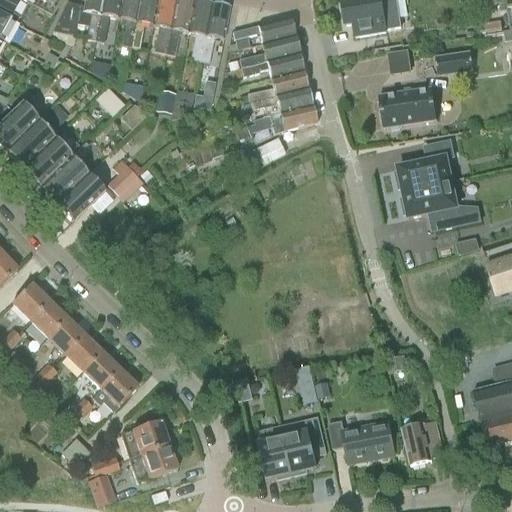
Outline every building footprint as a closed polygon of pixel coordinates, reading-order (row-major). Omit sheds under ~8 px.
[(11,0),(0,0),(0,18),(15,26),(19,20),(13,16),(19,4),(11,0)] [(11,0),(19,4),(35,13),(51,21),(61,2),(58,0),(11,0)] [(66,5),(52,36),(57,42),(71,48),(73,40),(75,27),(88,29),(85,42),(94,44),(102,0),(83,0),(81,10),(78,9),(66,5)] [(102,0),(94,44),(103,46),(106,35),(108,21),(117,22),(121,0),(102,0)] [(121,0),(117,22),(126,24),(121,50),(130,52),(140,0),(121,0)] [(140,0),(130,52),(138,53),(144,28),(152,29),(158,0),(140,0)] [(158,0),(152,29),(158,30),(153,57),(157,57),(166,59),(177,0),(158,0)] [(177,0),(166,59),(174,61),(179,35),(187,36),(194,3),(177,0)] [(384,33),(401,30),(395,0),(369,0),(341,5),(345,28),(352,27),(354,40),(385,34),(384,33)] [(485,0),(487,9),(507,6),(506,0),(485,0)] [(194,3),(187,36),(195,38),(189,64),(199,66),(211,7),(194,3)] [(211,7),(199,66),(207,67),(212,41),(222,43),(224,34),(229,10),(211,7)] [(0,44),(7,48),(18,28),(15,26),(0,18),(0,44)] [(229,48),(227,55),(249,50),(246,40),(258,37),(261,47),(294,39),(289,21),(231,36),(233,44),(234,47),(229,48)] [(501,24),(484,26),(486,35),(502,33),(501,24)] [(263,58),(238,64),(240,71),(298,57),(294,39),(261,47),(263,58)] [(371,53),(377,88),(408,83),(402,47),(371,53)] [(470,54),(435,59),(438,79),(473,74),(470,54)] [(298,57),(240,71),(242,81),(259,76),(259,75),(267,73),(267,74),(270,84),(303,76),(298,57)] [(92,64),(89,75),(106,86),(110,68),(92,64)] [(246,98),(239,100),(241,106),(241,108),(248,106),(307,91),(303,76),(270,84),(271,91),(246,98)] [(139,105),(151,107),(153,91),(141,89),(139,105)] [(307,91),(248,106),(250,114),(263,110),(265,120),(311,109),(307,91)] [(430,91),(377,99),(382,131),(387,130),(390,133),(398,132),(400,128),(435,123),(430,91)] [(195,112),(208,115),(211,101),(198,98),(195,112)] [(159,103),(157,115),(171,117),(172,112),(173,105),(159,103)] [(171,117),(170,122),(189,125),(192,108),(173,105),(172,112),(171,117)] [(0,125),(0,149),(4,154),(36,124),(20,107),(0,125)] [(68,120),(56,108),(47,117),(58,129),(68,120)] [(254,128),(235,134),(240,145),(253,140),(251,136),(271,131),(272,138),(315,127),(316,127),(311,109),(265,120),(252,124),(254,128)] [(36,124),(4,154),(21,171),(53,141),(36,124)] [(276,140),(256,151),(264,167),(285,156),(276,140)] [(53,141),(21,171),(38,190),(70,160),(53,141)] [(399,175),(395,176),(399,193),(402,192),(403,195),(450,184),(445,162),(454,160),(450,143),(425,150),(428,164),(398,171),(399,175)] [(256,151),(237,161),(245,177),(264,167),(256,151)] [(70,160),(38,190),(54,207),(86,177),(70,160)] [(116,178),(105,189),(117,201),(138,181),(121,163),(111,173),(116,178)] [(174,177),(182,186),(190,178),(181,169),(174,177)] [(86,177),(54,207),(71,225),(103,195),(86,177)] [(404,201),(400,201),(404,218),(408,217),(409,221),(431,216),(435,234),(480,225),(477,212),(456,210),(450,184),(403,195),(404,201)] [(1,256),(0,256),(0,289),(17,273),(1,256)] [(511,258),(484,266),(492,294),(511,287),(511,258)] [(32,286),(12,306),(30,323),(49,304),(32,286)] [(49,304),(30,323),(48,340),(67,321),(49,304)] [(331,335),(323,337),(326,355),(374,345),(365,307),(327,315),(331,335)] [(67,321),(48,340),(66,358),(85,338),(67,321)] [(12,333),(3,342),(12,350),(20,342),(12,333)] [(85,338),(66,358),(84,375),(104,356),(85,338)] [(0,344),(0,356),(3,359),(12,350),(3,342),(0,344)] [(84,375),(101,392),(93,400),(93,401),(120,372),(104,356),(84,375)] [(400,360),(384,364),(387,376),(404,372),(408,371),(405,359),(400,360)] [(38,376),(48,385),(56,376),(46,368),(38,376)] [(309,369),(295,372),(295,375),(303,407),(318,403),(310,372),(309,369),(309,368),(309,369)] [(120,372),(93,401),(101,408),(104,405),(114,414),(138,389),(120,372)] [(29,385),(39,394),(48,385),(38,376),(29,385)] [(248,381),(231,385),(239,406),(241,405),(245,404),(253,403),(249,385),(248,381)] [(511,383),(471,394),(485,451),(511,444),(511,383)] [(82,402),(74,411),(83,419),(91,410),(82,402)] [(74,411),(65,420),(74,428),(83,419),(74,411)] [(280,429),(291,480),(307,476),(306,473),(315,471),(313,460),(326,457),(318,421),(280,429)] [(132,434),(120,437),(128,463),(140,458),(170,449),(162,424),(132,434)] [(329,427),(333,452),(345,450),(348,467),(394,458),(388,426),(343,434),(342,425),(329,427)] [(430,465),(429,462),(441,459),(434,427),(421,430),(421,428),(400,434),(409,470),(430,465)] [(277,483),(291,480),(280,429),(271,432),(258,435),(261,446),(259,447),(267,482),(277,480),(277,483)] [(75,471),(89,456),(75,442),(61,457),(75,471)] [(140,458),(128,463),(136,487),(148,483),(177,474),(170,449),(140,458)] [(102,465),(106,477),(118,473),(114,461),(102,465)] [(95,482),(106,477),(102,465),(90,469),(95,482)] [(106,479),(88,485),(97,511),(105,508),(115,505),(106,479)] [(153,510),(168,505),(165,497),(150,501),(153,510)]
